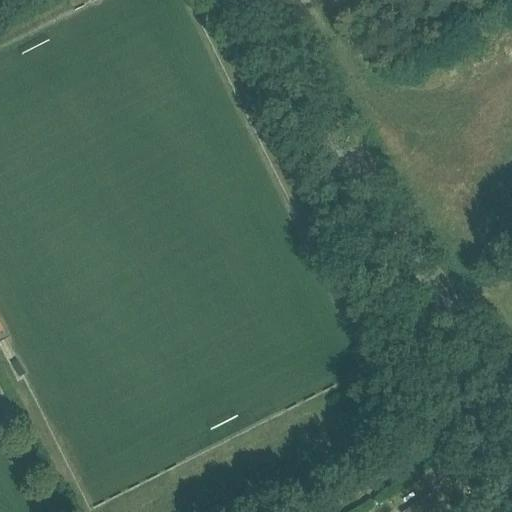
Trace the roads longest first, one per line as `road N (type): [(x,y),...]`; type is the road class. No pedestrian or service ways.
road 1 (unclassified): [(511,420),(247,0)]
road 2 (track): [(336,511),(503,408)]
